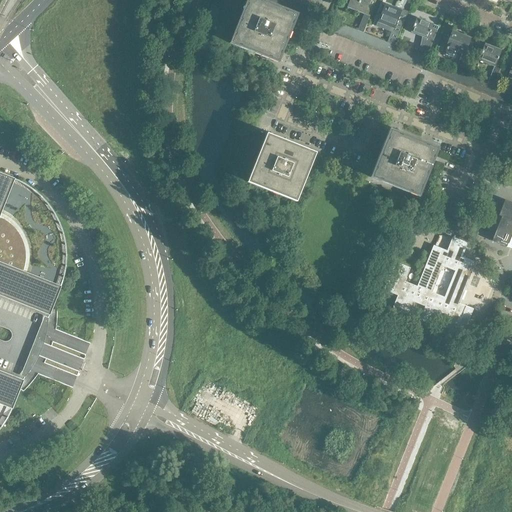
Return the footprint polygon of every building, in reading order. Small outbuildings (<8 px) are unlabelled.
[(286,40),(294,19),(296,15),(294,14),(289,12),(283,10),(277,7),(272,5),(266,3),(261,1),(258,0),(247,0),(231,43),(277,61),(284,44),(282,43),(284,39),(286,40)] [(283,10),(286,0),(280,0),(277,7),(283,10)] [(289,12),(293,1),(291,0),(286,0),(283,10),(289,12)] [(357,31),(359,31),(363,33),(372,9),(367,7),(369,0),(350,0),(347,7),(364,14),(357,31)] [(294,14),(299,3),(293,1),(289,12),(294,14)] [(300,16),(304,5),(299,3),(294,14),(296,15),(300,16)] [(310,7),(309,7),(304,5),(300,16),(305,19),(310,7)] [(388,43),(392,45),(394,46),(403,23),(397,21),(401,11),(400,11),(385,5),(379,19),(380,20),(380,19),(395,25),(388,43)] [(426,58),(436,33),(435,33),(430,31),(433,24),(416,18),(410,32),(426,39),(420,56),(426,58)] [(338,36),(342,25),(336,23),(332,34),(338,36)] [(343,38),(348,27),(342,25),(338,36),(343,38)] [(349,40),(353,29),(348,27),(343,38),(349,40)] [(354,42),(359,31),(357,31),(353,29),(349,40),(354,42)] [(360,45),(364,34),(363,33),(359,31),(354,42),(360,45)] [(452,32),(450,37),(445,51),(446,52),(447,47),(462,53),(455,70),(458,71),(462,72),(472,48),(466,46),(469,39),(452,32)] [(366,47),(370,36),(364,34),(360,45),(366,47)] [(371,49),(376,38),(370,36),(366,47),(371,49)] [(377,51),(381,40),(376,38),(371,49),(377,51)] [(382,54),(387,42),(381,40),(377,51),(382,54)] [(388,56),(392,45),(388,43),(387,42),(382,54),(388,56)] [(393,58),(398,47),(394,46),(392,45),(388,56),(393,58)] [(493,85),(502,63),(503,61),(498,58),(501,51),(484,45),(478,59),(494,66),(488,83),(492,84),(493,85)] [(399,60),(403,49),(398,47),(393,58),(399,60)] [(405,62),(409,51),(403,49),(399,60),(405,62)] [(410,65),(415,54),(409,51),(405,62),(410,65)] [(416,67),(420,56),(415,54),(410,65),(416,67)] [(421,69),(426,58),(420,56),(416,67),(421,69)] [(432,73),(436,62),(430,60),(426,71),(432,73)] [(437,75),(442,64),(436,62),(432,73),(437,75)] [(443,78),(447,66),(442,64),(437,75),(443,78)] [(448,80),(453,69),(447,66),(443,78),(448,80)] [(458,71),(455,70),(453,69),(448,80),(454,82),(458,71)] [(464,73),(462,72),(458,71),(454,82),(459,84),(464,73)] [(465,86),(469,75),(464,73),(459,84),(465,86)] [(470,89),(475,77),(469,75),(465,86),(470,89)] [(476,91),(481,80),(475,77),(470,89),(476,91)] [(482,93),(486,82),(481,80),(476,91),(482,93)] [(492,84),(488,83),(486,82),(482,93),(487,95),(492,84)] [(497,86),(493,85),(492,84),(487,95),(493,98),(497,86)] [(498,100),(503,89),(497,86),(493,98),(498,100)] [(504,102),(508,91),(503,89),(498,100),(504,102)] [(371,176),(418,195),(436,149),(426,144),(424,148),(418,146),(420,142),(390,130),(380,153),(383,154),(381,159),(378,158),(371,176)] [(315,153),(266,133),(246,182),(296,202),(315,153)] [(0,404),(8,407),(12,409),(24,380),(0,370),(0,295),(49,315),(61,286),(23,271),(24,270),(24,268),(25,266),(25,264),(25,262),(25,259),(26,257),(26,255),(25,253),(25,251),(25,249),(25,248),(24,246),(24,243),(23,241),(22,240),(21,238),(20,236),(19,234),(18,232),(17,230),(16,229),(15,228),(13,226),(12,225),(10,223),(8,222),(7,221),(5,220),(3,219),(1,218),(0,217),(0,215),(15,179),(0,172),(0,404)] [(491,241),(507,247),(509,241),(511,242),(511,204),(504,201),(505,200),(504,200),(498,216),(502,217),(500,222),(500,221),(498,226),(498,227),(492,240),(491,241)] [(433,245),(433,246),(432,250),(431,250),(428,258),(427,260),(428,260),(419,282),(418,282),(417,286),(403,281),(409,268),(395,262),(394,262),(395,262),(390,276),(389,275),(387,281),(390,282),(388,286),(387,286),(385,290),(383,289),(383,290),(398,296),(392,309),(407,315),(407,314),(406,314),(411,301),(425,306),(420,320),(419,319),(419,320),(434,326),(434,325),(439,312),(452,317),(447,330),(446,331),(462,337),(462,336),(461,336),(466,323),(469,318),(472,309),(473,309),(458,303),(469,276),(471,271),(469,270),(470,266),(471,267),(473,262),(475,263),(476,262),(461,256),(466,243),(467,244),(467,243),(452,237),(452,238),(447,251),(433,245)]
